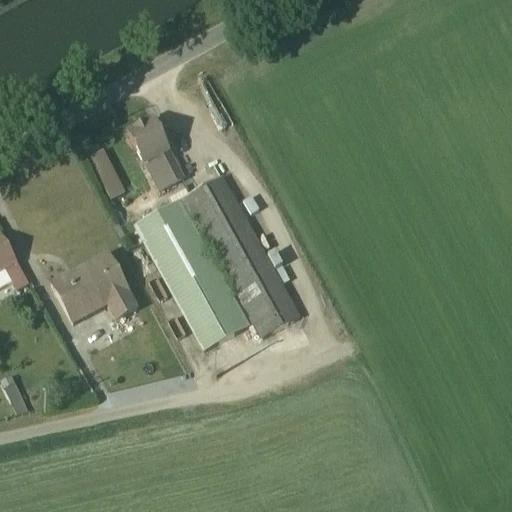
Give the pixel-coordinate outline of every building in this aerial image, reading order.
[(152,118),(124,134),(158,196),(187,180),(152,118)] [(203,353),(253,325),(262,342),(307,317),(228,177),(134,230),(203,353)] [(0,240),(0,293),(11,288),(14,294),(27,287),(0,240)] [(107,252),(49,285),(73,328),(104,311),(110,322),(138,306),(107,252)] [(5,382),(15,418),(27,415),(17,379),(5,382)]
